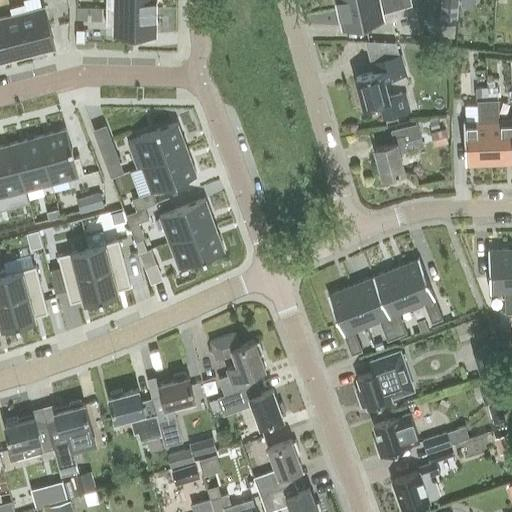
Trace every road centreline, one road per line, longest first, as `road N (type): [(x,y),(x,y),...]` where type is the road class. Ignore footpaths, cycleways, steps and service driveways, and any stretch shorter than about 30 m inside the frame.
road 1 (residential): [(0,380),(271,274)]
road 2 (residential): [(359,511),(271,274)]
road 3 (residential): [(350,234),(284,0)]
road 4 (residential): [(0,97),(78,76),(209,77)]
road 5 (residential): [(271,274),(209,77)]
road 6 (residential): [(350,234),(440,210),(511,207)]
